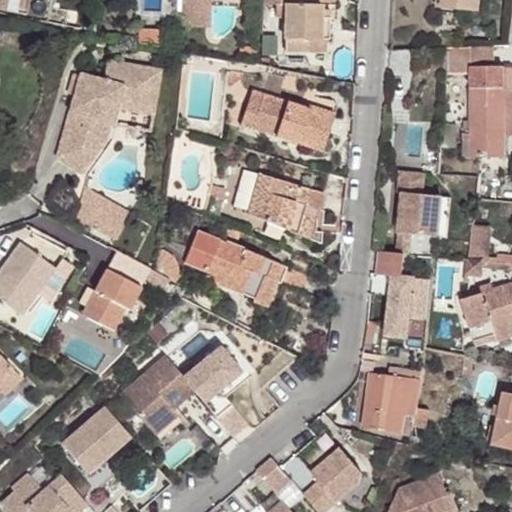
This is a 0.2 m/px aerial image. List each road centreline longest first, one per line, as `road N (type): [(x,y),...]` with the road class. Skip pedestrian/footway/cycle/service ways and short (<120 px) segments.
road 1 (residential): [(375,0),(346,369),(184,511)]
road 2 (unknown): [(24,212),(69,84),(81,65),(107,55)]
